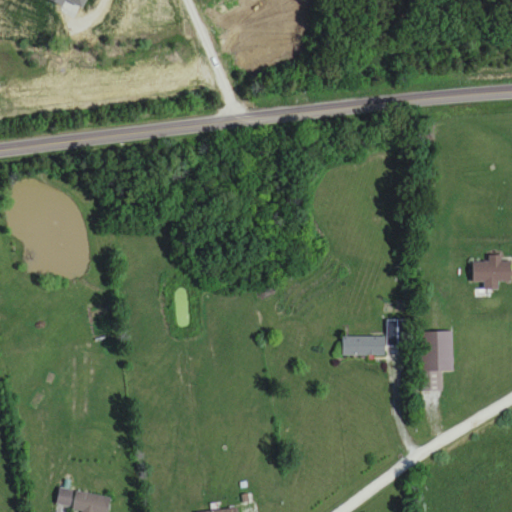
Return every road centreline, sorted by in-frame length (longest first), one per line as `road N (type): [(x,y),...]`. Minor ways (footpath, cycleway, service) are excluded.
road 1 (secondary): [(0,147),(511,93)]
road 2 (residential): [(511,397),(343,511)]
